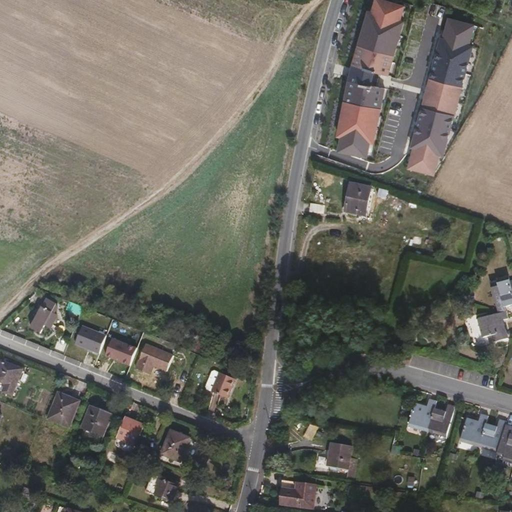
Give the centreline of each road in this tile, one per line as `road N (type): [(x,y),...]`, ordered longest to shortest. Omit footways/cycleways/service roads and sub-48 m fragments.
road 1 (tertiary): [(267,389),(297,159),(338,0)]
road 2 (residential): [(0,343),(259,442)]
road 3 (residential): [(267,389),(384,369),(511,405)]
